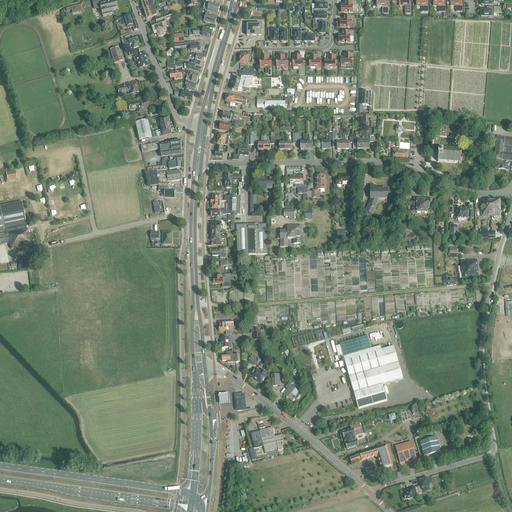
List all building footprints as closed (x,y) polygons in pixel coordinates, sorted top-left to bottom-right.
[(103,16),(103,17),(113,14),(112,10),(117,8),(115,0),(114,0),(103,3),(102,0),(99,0),(96,1),(97,4),(93,5),(94,10),(101,8),(103,16)] [(376,0),(377,1),(376,1),(376,2),(377,2),(377,6),(383,6),(383,13),(384,14),(388,14),(387,0),(376,0)] [(399,0),(399,3),(399,6),(405,6),(405,11),(405,13),(406,14),(410,14),(410,12),(410,0),(399,0)] [(422,6),(422,12),(428,12),(427,0),(416,0),(417,1),(416,1),(416,2),(417,2),(417,6),(422,6)] [(439,12),(445,12),(444,0),(433,0),(434,1),(433,1),(433,2),(434,2),(434,6),(439,6),(439,12)] [(456,12),(462,12),(461,0),(450,0),(451,1),(450,1),(450,2),(451,2),(451,6),(456,6),(456,12)] [(154,5),(152,1),(142,4),(143,9),(154,5)] [(314,10),(321,10),(328,10),(328,5),(328,4),(322,4),(322,1),(315,1),(315,10),(314,10)] [(341,6),(341,12),(349,12),(349,13),(350,13),(350,12),(352,12),(352,6),(354,6),(355,5),(355,2),(352,2),(352,1),(345,1),(345,5),(341,5),(341,6)] [(203,9),(203,10),(207,11),(212,12),(214,4),(209,3),(208,5),(204,4),(203,9)] [(156,11),(154,6),(143,10),(145,14),(156,11)] [(210,24),(215,25),(217,17),(206,14),(207,11),(203,10),(196,8),(195,12),(202,14),(201,15),(205,16),(204,22),(206,23),(205,24),(210,25),(210,24)] [(488,17),(488,18),(493,18),(493,17),(494,17),(494,13),(500,13),(500,8),(487,8),(487,11),(481,11),(480,11),(480,16),(481,16),(481,17),(488,17)] [(315,20),(322,20),(327,20),(327,19),(327,14),(321,14),(321,10),(314,10),(312,10),(312,14),(314,14),(314,20),(315,20)] [(157,15),(156,11),(145,14),(147,19),(153,17),(153,16),(157,15)] [(171,13),(168,14),(162,16),(155,19),(156,22),(151,24),(151,23),(150,24),(153,33),(154,33),(154,34),(157,33),(158,35),(159,36),(161,37),(162,36),(164,35),(164,33),(162,29),(167,28),(165,21),(172,18),(171,13)] [(131,25),(133,24),(130,15),(121,18),(123,25),(127,24),(128,28),(132,27),(131,25)] [(347,28),(348,28),(351,27),(351,21),(353,21),(354,21),(354,17),(351,17),(343,17),(343,20),(340,20),(340,21),(339,21),(339,27),(340,27),(347,27),(347,28)] [(322,20),(315,20),(315,21),(315,23),(317,23),(317,29),(319,29),(319,34),(320,34),(325,34),(325,23),(322,23),(322,20)] [(247,34),(262,34),(262,23),(247,23),(247,34)] [(201,29),(199,30),(199,32),(201,32),(202,32),(202,34),(202,36),(207,37),(207,35),(211,37),(213,31),(204,28),(203,29),(201,29)] [(278,36),(277,36),(277,29),(268,29),(268,36),(271,36),(271,42),(272,42),(272,43),(277,43),(277,42),(278,42),(278,36)] [(286,42),(287,42),(287,29),(277,29),(277,36),(278,36),(281,36),(281,42),(282,42),(282,43),(286,43),(286,42)] [(301,39),(300,39),(300,32),(301,32),(301,29),(291,29),(291,36),(294,36),(294,42),(295,42),(295,43),(300,43),(300,42),(301,42),(301,39)] [(300,39),(301,39),(304,39),(304,42),(315,42),(315,41),(315,36),(310,36),(310,33),(308,33),(308,31),(305,31),(304,31),(304,32),(301,32),(300,32),(300,39)] [(338,36),(338,42),(339,42),(346,42),(346,43),(347,43),(347,42),(350,42),(350,36),(351,36),(352,36),(352,32),(350,32),(342,31),(342,35),(339,35),(339,36),(338,36)] [(174,43),(183,42),(182,34),(173,35),(174,43)] [(133,37),(125,40),(127,46),(130,45),(132,44),(133,49),(139,47),(137,42),(138,42),(137,36),(135,37),(133,37)] [(201,51),(202,47),(200,46),(200,44),(190,45),(191,52),(201,51),(201,50),(201,51)] [(111,50),(115,63),(123,60),(118,47),(111,50)] [(139,53),(140,53),(138,49),(129,52),(130,56),(136,54),(136,56),(136,57),(139,68),(140,68),(148,66),(149,66),(148,65),(147,61),(147,60),(146,59),(146,58),(145,54),(145,53),(144,54),(140,55),(139,53)] [(188,55),(188,58),(193,59),(193,58),(196,59),(196,60),(196,61),(195,62),(192,61),(191,63),(200,66),(201,62),(203,63),(205,57),(197,55),(195,54),(188,55)] [(249,55),(241,54),(239,62),(248,64),(248,63),(252,64),(253,59),(249,58),(249,55)] [(341,68),(345,68),(346,67),(346,65),(352,65),(352,62),(353,62),(353,61),(352,61),(352,58),(352,54),(350,54),(345,54),(345,58),(341,58),(341,68)] [(267,75),(271,75),(271,59),(268,59),(268,56),(266,56),(266,55),(261,55),(261,56),(261,59),(260,59),(260,63),(260,64),(260,67),(266,67),(266,74),(267,75)] [(283,68),(284,69),(288,69),(288,59),(284,59),(284,56),(283,56),(283,55),(277,55),(277,56),(277,59),(277,63),(276,63),(276,64),(277,64),(277,67),(283,67),(283,68)] [(299,74),(300,75),(304,75),(304,59),(301,59),(301,56),(300,56),(300,55),(294,55),(294,56),(294,59),(293,59),(293,63),(293,64),(293,67),(299,67),(299,74)] [(316,69),(317,69),(321,69),(321,59),(317,59),(317,56),(316,56),(316,55),(310,55),(310,56),(310,59),(310,63),(309,63),(309,64),(310,64),(310,67),(316,67),(316,69)] [(336,64),(336,63),(336,59),(335,59),(335,56),(334,56),(334,55),(328,55),(328,56),(328,59),(325,59),(325,69),(329,69),(330,69),(330,67),(336,67),(336,64)] [(125,74),(131,72),(127,60),(119,63),(122,70),(123,69),(125,74)] [(189,64),(186,64),(186,69),(200,73),(202,69),(194,66),(195,65),(189,63),(189,64)] [(181,72),(170,73),(171,79),(175,78),(175,80),(179,80),(180,81),(181,81),(183,81),(182,76),(181,72)] [(198,79),(200,75),(199,75),(189,72),(186,80),(196,83),(198,79)] [(235,78),(233,84),(239,86),(242,87),(243,87),(247,88),(248,88),(250,83),(251,83),(254,76),(242,76),(240,80),(235,78)] [(181,81),(181,83),(186,85),(185,88),(185,89),(186,89),(185,91),(188,92),(189,90),(191,91),(191,90),(193,91),(194,89),(195,90),(197,85),(184,81),(183,81),(181,81)] [(119,93),(129,91),(129,95),(140,92),(137,82),(127,84),(128,86),(119,88),(120,91),(119,91),(119,93)] [(233,84),(231,90),(237,91),(241,92),(242,89),(249,92),(250,89),(248,88),(247,88),(243,87),(242,87),(239,86),(233,84)] [(181,96),(184,98),(185,99),(187,99),(192,100),(194,95),(183,91),(183,92),(182,92),(183,91),(175,90),(175,94),(182,95),(181,96)] [(357,105),(356,111),(356,113),(362,113),(362,111),(363,106),(369,106),(369,92),(362,92),(361,105),(357,105)] [(225,98),(225,99),(226,101),(227,101),(226,104),(230,105),(231,102),(239,104),(240,98),(237,97),(237,98),(235,97),(227,95),(226,97),(225,98)] [(130,110),(138,108),(139,113),(149,110),(147,100),(129,104),(130,110)] [(222,119),(232,121),(233,121),(234,115),(223,113),(222,119)] [(152,137),(150,131),(148,120),(136,123),(140,141),(152,138),(152,137)] [(170,128),(162,130),(154,132),(153,132),(154,137),(157,136),(157,134),(163,133),(163,135),(171,134),(170,128)] [(333,134),(333,141),(333,148),(337,147),(337,150),(343,150),(343,136),(340,136),(340,139),(337,139),(337,132),(335,132),(335,129),(332,129),(332,132),(333,132),(333,134)] [(224,145),(229,146),(229,143),(228,143),(229,135),(226,135),(219,134),(217,144),(224,145)] [(363,139),(363,142),(363,149),(370,149),(369,143),(373,143),(373,137),(370,137),(370,139),(363,139)] [(496,142),(495,148),(511,150),(511,147),(511,139),(507,139),(497,137),(496,142)] [(319,146),(322,146),(322,150),(330,149),(330,141),(322,141),(322,139),(319,139),(319,146)] [(162,158),(162,157),(182,155),(181,150),(182,150),(181,145),(181,141),(170,142),(171,144),(160,145),(162,158)] [(158,143),(141,147),(143,153),(159,149),(160,149),(158,143)] [(229,154),(230,148),(226,148),(226,147),(217,146),(217,152),(216,152),(215,156),(223,157),(223,151),(225,152),(225,153),(229,154)] [(440,147),(439,147),(438,162),(438,161),(459,163),(459,164),(459,163),(460,163),(461,158),(463,158),(464,155),(461,155),(461,150),(453,149),(453,148),(452,148),(452,149),(440,148),(440,147)] [(492,157),(492,159),(503,160),(510,161),(511,161),(511,153),(511,154),(511,150),(495,148),(494,158),(492,157)] [(393,149),(392,159),(400,159),(400,149),(393,149)] [(408,150),(400,149),(400,159),(408,160),(408,150)] [(169,169),(173,169),(181,168),(180,162),(182,162),(181,157),(179,157),(179,156),(169,157),(169,160),(162,161),(163,168),(169,167),(169,169)] [(492,160),(492,161),(496,161),(495,169),(502,170),(503,160),(492,159),(492,160)] [(503,160),(502,170),(509,171),(510,163),(510,161),(503,160)] [(17,179),(15,171),(6,173),(7,181),(17,179)] [(157,172),(148,173),(150,186),(158,185),(163,185),(168,186),(167,182),(168,182),(180,180),(179,171),(167,173),(167,171),(157,173),(157,172)] [(225,175),(225,188),(231,188),(231,180),(238,181),(238,183),(239,183),(242,183),(242,176),(225,175)] [(325,175),(316,176),(316,190),(325,189),(325,175)] [(347,182),(348,190),(353,190),(353,179),(349,179),(349,175),(338,175),(339,179),(336,179),(336,185),(342,184),(342,182),(347,182)] [(295,188),(298,187),(298,194),(303,194),(304,204),(307,204),(307,198),(307,192),(307,189),(303,189),(303,176),(294,177),(294,176),(290,176),(290,185),(295,184),(295,188)] [(274,179),(258,179),(259,189),(274,188),(274,179)] [(158,186),(158,191),(164,192),(164,198),(175,198),(175,194),(175,191),(169,190),(169,187),(158,186)] [(372,214),(378,199),(387,199),(387,190),(376,190),(376,187),(371,187),(371,199),(366,211),(366,212),(365,213),(371,216),(371,214),(372,214)] [(211,208),(220,209),(221,196),(212,195),(212,200),(211,200),(211,204),(212,204),(211,208)] [(240,196),(239,196),(229,196),(228,215),(230,215),(234,215),(240,215),(240,196)] [(411,202),(411,205),(413,205),(412,211),(416,212),(428,212),(428,208),(430,208),(430,205),(431,205),(431,199),(425,199),(425,200),(415,199),(415,202),(411,202)] [(500,199),(481,200),(482,211),(482,216),(491,216),(500,215),(500,199)] [(0,244),(9,243),(10,247),(11,250),(31,246),(27,229),(22,202),(0,206),(0,244)] [(304,220),(312,219),(312,207),(304,207),(304,220)] [(458,208),(457,209),(458,209),(456,210),(456,212),(457,213),(457,218),(458,218),(468,219),(468,218),(469,209),(468,209),(458,208)] [(289,217),(289,220),(294,219),(294,210),(284,210),(284,217),(289,217)] [(212,231),(221,231),(222,231),(223,231),(223,224),(221,224),(221,222),(212,222),(212,231)] [(258,225),(258,224),(254,224),(254,225),(236,226),(236,230),(237,255),(267,254),(266,225),(258,225)] [(301,244),(301,225),(287,225),(287,229),(287,230),(280,230),(280,237),(280,239),(280,247),(288,247),(288,239),(293,239),(293,244),(301,244)] [(450,225),(450,239),(457,239),(458,225),(450,225)] [(348,231),(336,231),(336,239),(348,239),(348,231)] [(414,243),(414,236),(408,236),(408,231),(403,231),(403,243),(414,243)] [(163,244),(172,244),(172,232),(163,232),(163,244)] [(222,245),(222,242),(220,242),(220,241),(221,241),(221,239),(224,239),(224,236),(221,236),(212,237),(212,243),(213,243),(213,246),(216,245),(222,245)] [(450,252),(450,254),(457,254),(457,247),(454,247),(454,245),(448,245),(448,252),(450,252)] [(220,256),(220,258),(226,258),(226,252),(220,252),(220,250),(212,250),(212,256),(220,256)] [(461,266),(462,278),(479,277),(478,260),(461,262),(462,266),(461,266)] [(225,275),(221,275),(221,278),(223,278),(223,284),(223,288),(231,287),(231,274),(225,275)] [(221,278),(221,275),(214,275),(214,284),(223,284),(223,278),(221,278)] [(220,327),(219,327),(219,331),(226,331),(226,327),(234,326),(233,321),(219,322),(220,327)] [(352,386),(355,396),(358,409),(387,400),(382,384),(403,379),(394,346),(372,353),(367,336),(340,344),(351,383),(349,383),(350,387),(352,386)] [(221,338),(222,344),(221,344),(221,348),(229,348),(229,349),(232,349),(231,339),(229,339),(229,338),(221,338)] [(227,353),(227,355),(222,356),(222,358),(221,358),(222,361),(227,361),(227,363),(235,362),(235,361),(236,361),(236,362),(240,362),(239,354),(235,355),(232,355),(232,352),(227,353)] [(251,356),(248,359),(257,366),(261,361),(258,358),(256,360),(251,356)] [(254,372),(250,376),(261,384),(266,377),(264,376),(266,373),(263,370),(261,373),(256,369),(255,370),(255,369),(253,371),(254,372)] [(280,386),(280,378),(271,379),(272,387),(280,386)] [(287,389),(283,395),(292,402),(295,398),(299,393),(299,392),(300,390),(296,387),(295,387),(294,388),(291,385),(292,384),(292,383),(289,381),(285,387),(287,389)] [(229,404),(228,394),(218,395),(220,405),(229,404)] [(235,395),(236,411),(246,410),(244,394),(235,395)] [(362,424),(359,424),(350,427),(351,430),(342,433),(344,439),(344,438),(345,438),(345,439),(346,442),(346,443),(345,444),(347,449),(367,443),(362,424)] [(272,428),(266,429),(260,431),(262,440),(270,438),(270,435),(274,434),(272,428)] [(260,431),(251,433),(255,449),(263,446),(264,446),(262,440),(260,431)] [(264,446),(263,446),(265,452),(277,449),(278,450),(283,449),(281,441),(283,441),(281,435),(274,437),(274,434),(270,435),(270,438),(262,440),(264,446)] [(420,442),(424,456),(440,452),(436,437),(420,442)] [(396,448),(400,463),(416,459),(412,443),(396,448)] [(378,457),(381,469),(392,466),(386,445),(360,453),(360,454),(359,455),(359,454),(349,458),(351,462),(359,460),(359,462),(362,461),(362,460),(376,456),(378,457)] [(420,480),(422,488),(430,486),(427,478),(420,480)] [(404,495),(406,500),(417,496),(416,493),(416,492),(415,487),(404,490),(405,494),(404,495)]
